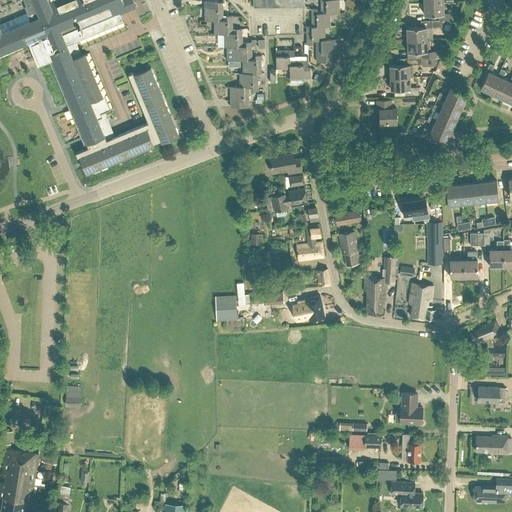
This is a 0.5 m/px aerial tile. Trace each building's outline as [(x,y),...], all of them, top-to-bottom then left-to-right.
[(0,53),(35,39),(47,34),(49,38),(43,41),(48,53),(49,52),(52,59),(49,60),(67,103),(69,109),(81,138),(84,145),(85,145),(85,144),(87,143),(88,144),(89,147),(83,149),(80,150),(76,152),(77,156),(80,155),(87,172),(179,134),(151,67),(134,74),(133,72),(129,74),(149,122),(119,134),(114,136),(110,126),(108,120),(106,115),(102,116),(101,113),(111,109),(87,52),(82,54),(80,49),(77,41),(86,37),(124,21),(120,13),(136,6),(133,0),(23,0),(26,5),(24,5),(27,12),(0,23),(0,53)] [(204,0),(204,19),(214,19),(226,19),(226,18),(222,18),(222,1),(218,1),(217,0),(204,0)] [(320,0),(321,12),(321,13),(330,12),(339,12),(339,0),(320,0)] [(444,1),(424,2),(425,14),(439,14),(439,20),(443,19),(453,19),(453,13),(444,13),(444,1)] [(311,8),(311,25),(311,26),(325,26),(325,25),(330,25),(330,12),(321,13),(321,12),(317,12),(317,8),(311,8)] [(214,32),(223,32),(236,32),(233,32),(233,14),(226,14),(226,18),(226,19),(214,19),(214,32)] [(421,26),(407,27),(407,39),(430,38),(433,38),(432,26),(443,25),(443,19),(439,20),(421,20),(421,26)] [(312,39),(316,39),(325,39),(325,26),(311,26),(311,25),(306,25),(306,44),(312,43),(312,39)] [(223,46),(233,46),(246,46),(246,45),(242,45),(242,27),(236,27),(236,32),(223,32),(223,46)] [(430,38),(407,39),(408,51),(421,51),(421,57),(437,56),(437,50),(430,50),(430,38)] [(233,59),(242,59),(256,59),(256,58),(252,58),(252,46),(255,46),(256,39),(252,39),(252,41),(246,41),(246,45),(246,46),(233,46),(233,59)] [(316,39),(316,61),(334,60),(334,52),(338,52),(338,39),(334,39),(325,39),(316,39)] [(276,68),(289,68),(289,55),(294,55),(294,49),(276,49),(276,68)] [(242,59),(242,72),(258,72),(261,72),(261,54),(256,54),(256,58),(256,59),(242,59)] [(289,68),(289,77),(310,77),(310,66),(307,66),(307,59),(289,59),(289,55),(289,68)] [(397,63),(390,64),(390,77),(410,76),(413,76),(412,63),(422,63),(421,57),(397,58),(397,63)] [(481,87),(492,93),(500,75),(498,75),(494,73),(491,71),(494,64),(490,62),(486,70),(488,71),(481,87)] [(500,75),(492,93),(503,98),(511,81),(510,80),(503,77),(506,70),(501,68),(498,75),(500,75)] [(239,72),(239,86),(252,86),(252,90),(258,90),(258,72),(242,72),(239,72)] [(503,98),(511,101),(511,74),(510,80),(511,81),(503,98)] [(410,76),(390,77),(391,89),(404,88),(404,94),(419,94),(419,86),(410,86),(410,76)] [(230,86),(230,99),(230,106),(249,106),(249,86),(252,86),(239,86),(230,86)] [(437,96),(444,99),(445,97),(463,105),(468,93),(451,86),(446,95),(439,92),(437,96)] [(432,108),(439,111),(440,109),(457,117),(463,105),(445,97),(444,99),(441,107),(434,103),(432,108)] [(392,107),(392,98),(377,99),(378,111),(380,111),(380,122),(397,122),(397,107),(392,107)] [(427,119),(434,123),(435,121),(452,128),(457,117),(440,109),(439,111),(436,118),(429,115),(427,119)] [(435,121),(434,123),(431,129),(424,126),(422,131),(430,135),(431,133),(447,140),(452,128),(435,121)] [(295,159),(293,152),(270,156),(273,172),(289,169),(289,173),(302,171),(300,158),(295,159)] [(290,177),(291,185),(304,182),(303,174),(290,177)] [(477,181),(472,182),(474,201),(487,200),(485,180),(483,181),(483,179),(477,179),(477,181)] [(498,179),(485,180),(487,200),(499,198),(498,179)] [(472,182),(459,183),(461,202),(474,201),(472,182)] [(461,202),(459,183),(447,184),(449,203),(461,202)] [(308,202),(305,187),(289,190),(290,195),(286,195),(285,192),(272,194),(275,210),(276,210),(277,216),(287,214),(286,208),(288,207),(287,204),(291,203),(292,205),(308,202)] [(437,201),(404,203),(405,214),(427,213),(428,218),(438,217),(437,201)] [(308,207),(311,221),(319,220),(317,206),(308,207)] [(335,212),(337,223),(362,219),(360,207),(335,212)] [(442,221),(427,221),(427,236),(428,236),(428,263),(442,263),(442,221)] [(306,224),(308,243),(297,244),(298,259),(311,258),(311,257),(324,256),(322,241),(316,242),(315,235),(321,235),(319,223),(310,223),(306,224)] [(360,262),(355,230),(339,233),(341,247),(344,247),(346,264),(360,262)] [(251,233),(251,243),(264,243),(264,233),(251,233)] [(490,265),(504,265),(504,238),(504,240),(497,240),(497,248),(490,249),(490,265)] [(395,274),(398,274),(399,269),(399,256),(397,256),(396,256),(394,256),(387,255),(386,271),(386,273),(395,274)] [(464,276),(464,259),(450,260),(450,276),(464,276)] [(478,259),(464,259),(464,276),(478,276),(478,259)] [(401,265),(399,274),(413,276),(415,267),(401,265)] [(266,268),(266,275),(288,272),(287,266),(266,268)] [(316,272),(318,286),(331,283),(328,267),(319,269),(319,271),(316,272)] [(385,299),(386,277),(364,276),(364,289),(367,289),(367,309),(382,309),(382,299),(385,299)] [(431,298),(432,284),(413,282),(410,303),(413,303),(412,315),(433,318),(435,308),(431,308),(431,304),(427,304),(428,298),(431,298)] [(262,291),(262,292),(263,303),(270,302),(284,302),(283,290),(262,291)] [(217,320),(237,319),(236,294),(215,295),(217,320)] [(325,316),(320,294),(305,297),(306,298),(298,300),(299,305),(307,304),(310,319),(325,316)] [(493,343),(490,337),(501,332),(495,319),(482,324),(483,326),(479,327),(480,328),(470,332),(474,343),(486,338),(488,343),(486,343),(485,355),(504,356),(504,344),(493,343)] [(504,374),(504,367),(485,366),(485,373),(504,374)] [(477,400),(498,401),(499,386),(499,385),(478,385),(477,400)] [(401,405),(400,412),(395,412),(395,421),(422,422),(423,406),(417,406),(417,392),(403,392),(402,405),(401,405)] [(66,396),(66,405),(80,406),(81,397),(66,396)] [(353,429),(367,430),(367,422),(353,421),(353,429)] [(3,430),(1,442),(10,444),(12,431),(3,430)] [(331,441),(331,433),(323,432),(323,440),(331,441)] [(381,434),(365,433),(364,446),(381,447),(381,434)] [(402,433),(401,460),(420,460),(421,443),(413,442),(409,442),(409,440),(409,433),(402,433)] [(491,452),(507,453),(508,434),(492,433),(492,435),(476,434),(476,450),(491,451),(491,452)] [(0,491),(0,495),(4,496),(27,500),(31,500),(38,452),(7,447),(2,477),(6,478),(5,484),(1,484),(0,491)] [(89,470),(81,469),(81,480),(89,481),(89,470)] [(406,489),(406,480),(392,479),(391,492),(401,493),(401,505),(423,506),(423,491),(414,491),(409,490),(409,489),(406,489)] [(372,488),(375,498),(380,496),(385,510),(399,506),(395,494),(390,495),(386,484),(372,488)] [(57,511),(66,511),(71,486),(61,485),(58,508),(57,511)] [(474,500),(496,501),(496,485),(474,485),(474,500)] [(25,511),(27,500),(4,496),(1,511),(25,511)] [(164,511),(185,511),(186,504),(165,503),(164,511)]
